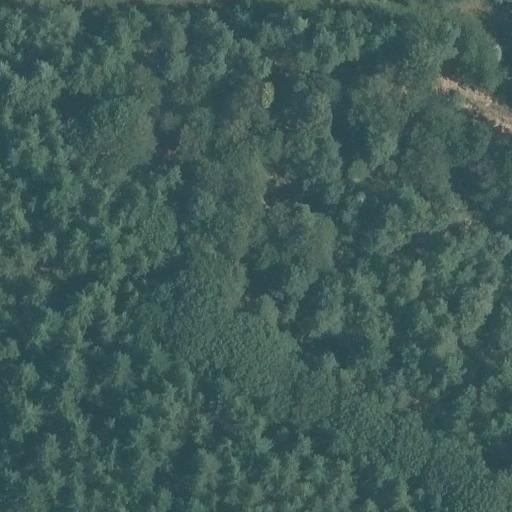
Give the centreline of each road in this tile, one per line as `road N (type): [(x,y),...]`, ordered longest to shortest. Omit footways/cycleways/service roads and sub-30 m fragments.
road 1 (track): [(0,125),(46,126),(121,109),(169,111),(208,129),(369,125),(416,140),(453,178),(511,177)]
road 2 (track): [(0,255),(456,511)]
